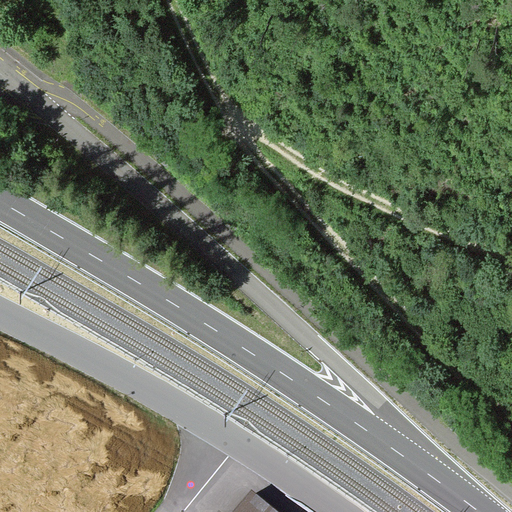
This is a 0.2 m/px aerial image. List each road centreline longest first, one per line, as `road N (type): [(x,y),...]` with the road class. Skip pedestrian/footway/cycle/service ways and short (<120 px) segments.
road 1 (tertiary): [(391,443),(390,422),(250,279),(0,72)]
road 2 (track): [(511,423),(254,152),(177,0)]
road 3 (primary): [(0,199),(391,443)]
road 4 (unclassified): [(0,312),(225,435),(335,511)]
road 5 (track): [(222,92),(346,175),(511,245)]
